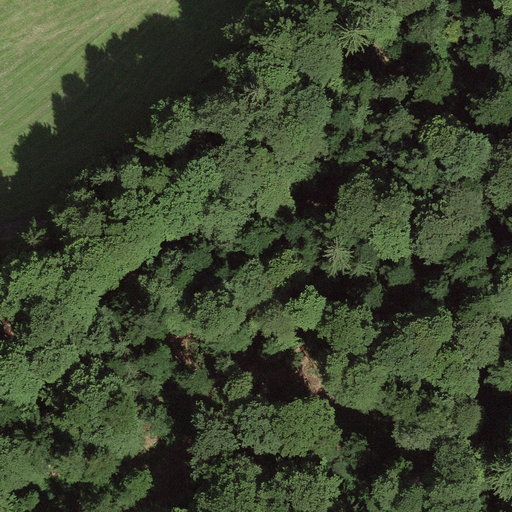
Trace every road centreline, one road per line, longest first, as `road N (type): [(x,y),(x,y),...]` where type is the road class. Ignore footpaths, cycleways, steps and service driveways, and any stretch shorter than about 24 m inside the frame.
road 1 (track): [(109,282),(338,194),(511,30)]
road 2 (track): [(41,317),(11,511)]
road 3 (track): [(0,235),(68,231),(109,282)]
